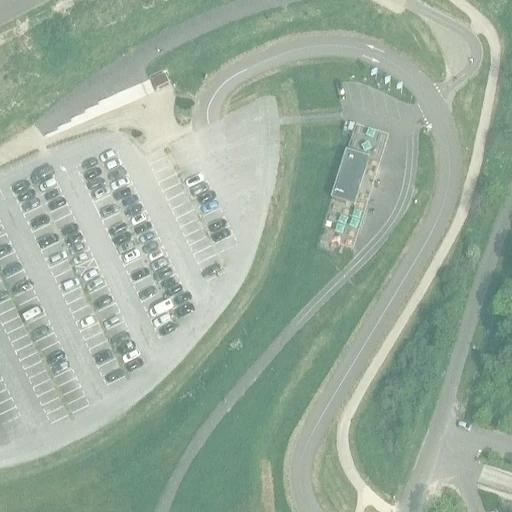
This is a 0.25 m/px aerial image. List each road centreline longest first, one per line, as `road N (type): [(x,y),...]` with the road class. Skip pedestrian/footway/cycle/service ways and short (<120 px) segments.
road 1 (unclassified): [(310,511),(300,479),(314,428),(435,225),(447,187),(449,155),(430,100)]
road 2 (unclassified): [(410,511),(511,198)]
